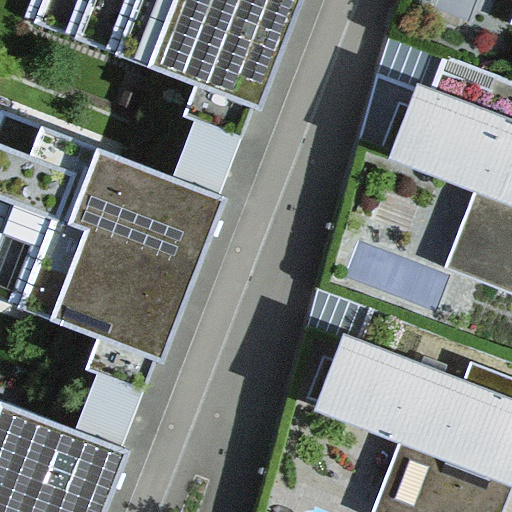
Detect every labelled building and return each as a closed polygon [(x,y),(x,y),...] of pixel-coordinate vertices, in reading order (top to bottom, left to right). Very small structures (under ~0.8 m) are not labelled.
[(273,113),(314,0),(45,0),(36,26),(273,113)] [(511,117),(416,81),(387,157),(476,192),(448,266),(511,290),(511,117)] [(0,305),(172,368),(233,203),(0,117),(0,305)] [(465,381),(343,336),(314,412),(399,444),(373,511),(503,511),(511,490),(511,379),(471,364),(465,381)] [(0,511),(116,511),(139,450),(0,399),(0,511)]
